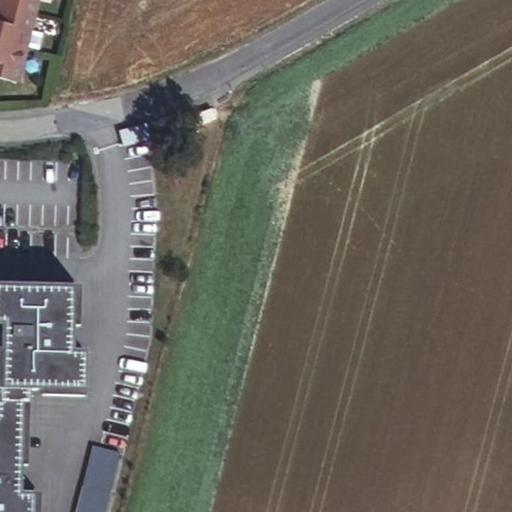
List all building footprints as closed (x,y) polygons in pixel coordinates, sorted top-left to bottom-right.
[(0,0),(0,80),(4,82),(26,0),(0,0)] [(215,122),(212,111),(196,115),(199,126),(215,122)] [(71,353),(73,288),(0,286),(0,325),(1,326),(0,351),(0,403),(22,404),(28,404),(28,392),(83,393),(84,353),(71,353)] [(19,494),(22,404),(0,403),(0,511),(32,511),(33,494),(19,494)] [(105,511),(120,454),(93,447),(76,511),(105,511)]
